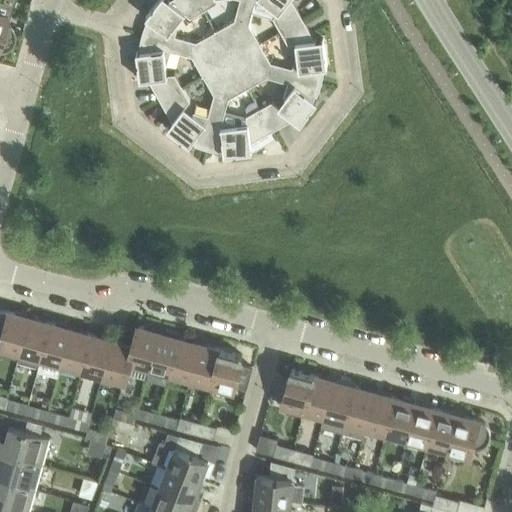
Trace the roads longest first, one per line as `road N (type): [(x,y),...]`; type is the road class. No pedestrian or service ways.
road 1 (residential): [(113,27),(126,122),(199,175),(292,164),(348,94),(334,0)]
road 2 (residential): [(276,327),(142,292),(110,299),(0,272)]
road 3 (residential): [(511,391),(276,327)]
road 4 (residential): [(226,511),(276,327)]
road 5 (tertiary): [(511,127),(429,0)]
